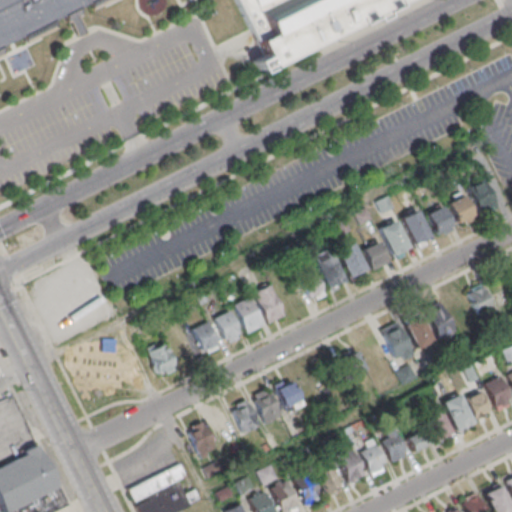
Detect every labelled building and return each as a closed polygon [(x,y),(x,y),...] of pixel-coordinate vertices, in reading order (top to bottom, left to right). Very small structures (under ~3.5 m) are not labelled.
[(0,0),(0,48),(93,0),(0,0)] [(232,0),(267,69),(404,0),(232,0)] [(477,214),(494,205),(481,179),(463,188),(477,214)] [(455,226),(472,218),(461,195),(444,203),(455,226)] [(424,214),(434,235),(450,228),(439,206),(424,214)] [(412,246),(429,239),(417,213),(400,221),(412,246)] [(392,260),(408,251),(392,221),(377,229),(392,260)] [(347,278),(364,270),(350,242),(333,250),(347,278)] [(386,263),(376,242),(360,250),(370,270),(386,263)] [(341,285),(331,252),(313,258),(323,290),(341,285)] [(297,274),(307,300),(322,295),(312,268),(297,274)] [(476,315),(491,307),(479,284),(463,292),(476,315)] [(281,317),(268,285),(251,291),(263,324),(281,317)] [(475,324),(459,291),(442,299),(458,332),(475,324)] [(243,334),(260,326),(246,297),(229,305),(243,334)] [(452,334),(438,303),(420,311),(434,342),(452,334)] [(238,338),(225,311),(210,319),(223,345),(238,338)] [(421,317),(403,323),(412,350),(430,344),(421,317)] [(188,330),(200,354),(216,346),(204,322),(188,330)] [(380,332),(390,363),(408,357),(398,326),(380,332)] [(173,368),(161,341),(143,349),(155,377),(173,368)] [(361,348),(368,372),(386,366),(378,343),(361,348)] [(322,363),(329,383),(362,371),(354,351),(322,363)] [(511,371),(503,376),(511,393),(511,371)] [(300,404),(287,377),(270,386),(282,412),(300,404)] [(483,385),(499,377),(511,400),(507,402),(509,407),(498,413),(483,385)] [(278,415),(266,388),(249,396),(261,423),(278,415)] [(473,420),(488,412),(477,391),(462,399),(473,420)] [(442,404),(458,395),(474,427),(457,436),(442,404)] [(240,433),(256,423),(243,399),(226,408),(240,433)] [(449,433),(435,407),(419,416),(433,441),(449,433)] [(234,435),(223,410),(206,418),(218,443),(234,435)] [(183,429),(196,454),(213,446),(201,421),(183,429)] [(425,444),(417,426),(401,434),(409,452),(425,444)] [(404,455),(392,432),(376,440),(388,463),(404,455)] [(356,448),(366,476),(382,470),(372,443),(356,448)] [(66,504),(49,511),(0,511),(0,469),(25,457),(24,454),(38,447),(66,504)] [(334,457),(349,450),(361,474),(345,482),(334,457)] [(135,504),(148,498),(179,482),(186,479),(180,465),(128,491),(135,504)] [(260,484),(273,478),(268,466),(254,472),(260,484)] [(321,495),(339,489),(331,466),(313,471),(321,495)] [(291,481),(307,473),(318,497),(302,505),(291,481)] [(138,511),(181,511),(201,502),(195,491),(186,495),(179,482),(148,498),(149,501),(136,508),(138,511)] [(278,511),(269,491),(285,483),(296,507),(286,511),(278,511)] [(489,511),(510,511),(497,484),(480,492),(489,511)] [(252,511),(247,501),(263,493),(272,511),(252,511)] [(457,504),(463,511),(484,511),(471,494),(457,504)] [(221,510),(221,511),(241,511),(237,503),(221,510)]
